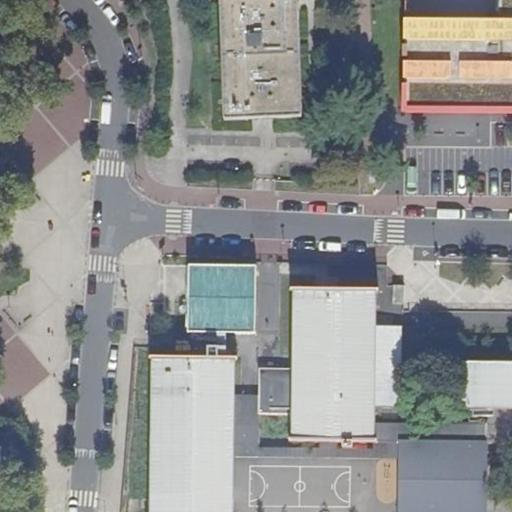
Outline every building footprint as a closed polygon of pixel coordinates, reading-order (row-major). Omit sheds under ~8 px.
[(242,0),(225,0),(226,1),(226,9),(243,9),(242,0)] [(242,0),(243,9),(226,9),(231,117),(251,117),(250,99),(264,99),(265,107),(274,106),(274,116),(299,115),(298,90),(298,88),(298,85),(296,46),(296,42),(296,37),(295,8),(279,8),(278,0),(242,0)] [(511,0),(406,0),(405,89),(399,89),(399,105),(399,118),(511,119),(511,0)] [(250,99),(251,117),(274,116),(274,106),(265,107),(264,99),(250,99)] [(328,266),(284,267),(284,291),(328,290),(328,266)] [(260,337),(263,268),(195,268),(192,335),(260,337)] [(404,286),(393,286),(392,304),(404,304),(404,286)] [(294,415),(293,440),(323,440),(401,442),(400,511),(487,511),(489,425),(378,423),(378,406),(405,406),(405,326),(378,326),(379,293),(295,291),(294,397),(294,415)] [(152,361),(153,413),(235,414),(235,397),(236,362),(152,361)] [(511,365),(463,365),(463,410),(511,410),(511,365)] [(235,414),(153,413),(152,500),(234,500),(235,458),(303,460),(301,511),(325,511),(322,508),(323,440),(293,440),(293,450),(261,450),(261,415),(259,415),(259,397),(235,397),(235,414)] [(282,397),(259,397),(259,415),(261,415),(261,450),(293,450),(293,440),(294,415),(282,415),(282,397)] [(294,397),(282,397),(282,415),(294,415),(294,397)] [(234,511),(234,500),(152,500),(152,511),(234,511)]
